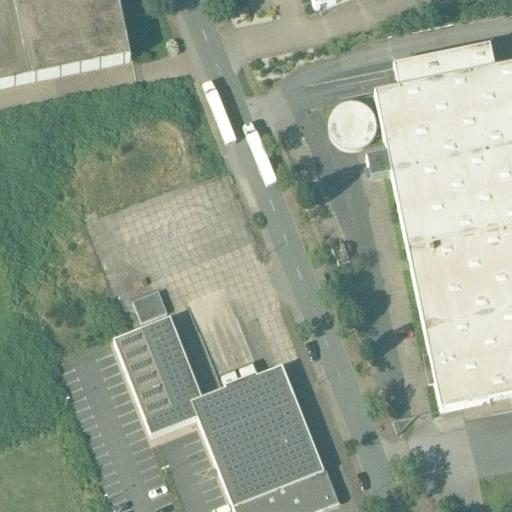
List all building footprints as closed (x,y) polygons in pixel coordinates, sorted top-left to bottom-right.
[(0,0),(0,89),(130,63),(116,0),(0,0)] [(307,0),(313,14),(349,0),(307,0)] [(490,50),(393,70),(397,93),(494,73),(490,50)] [(397,93),(374,99),(441,414),(511,399),(511,68),(494,73),(397,93)] [(326,137),(331,145),(339,151),(348,153),(358,151),(366,147),(372,139),(374,130),(373,121),(369,112),(362,106),(353,103),(343,104),(334,109),(327,116),(325,126),(326,137)] [(141,327),(168,318),(159,293),(133,303),(141,327)] [(168,324),(113,346),(151,441),(196,423),(189,406),(199,402),(168,324)] [(329,511),(336,509),(281,370),(199,402),(189,406),(196,423),(231,511),(329,511)]
